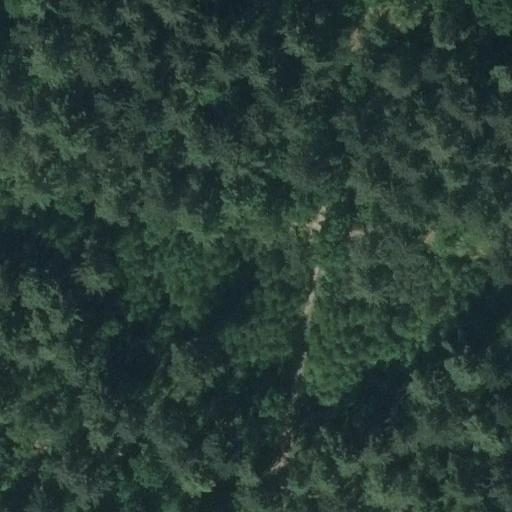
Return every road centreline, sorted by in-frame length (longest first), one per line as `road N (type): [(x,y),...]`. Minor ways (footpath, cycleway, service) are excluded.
road 1 (track): [(511,267),(0,175)]
road 2 (unknown): [(258,511),(341,0)]
road 3 (track): [(318,511),(0,459)]
